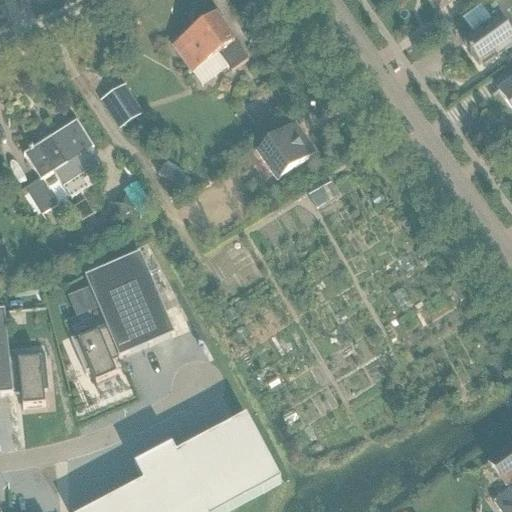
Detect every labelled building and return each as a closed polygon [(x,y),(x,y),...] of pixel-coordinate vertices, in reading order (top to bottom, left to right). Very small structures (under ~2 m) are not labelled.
[(453,2),(456,0),(428,0),(436,10),(438,9),(439,11),(452,2),(453,2)] [(497,59),(511,47),(511,24),(505,14),(511,9),(511,0),(486,0),(480,5),(493,23),(463,45),(479,66),(494,55),(497,59)] [(234,44),(215,17),(194,32),(195,33),(173,49),(192,75),(218,56),(231,75),(248,62),(234,43),(234,44)] [(511,112),(511,83),(498,93),(511,112)] [(120,131),(144,115),(125,86),(101,103),(120,131)] [(94,150),(77,123),(24,156),(41,184),(55,175),(63,188),(99,165),(100,166),(101,166),(91,150),(92,149),(93,150),(94,150)] [(277,183),(315,155),(300,134),(295,127),(257,155),(277,183)] [(316,211),(337,199),(327,180),(305,192),(316,211)] [(41,216),(57,206),(44,186),(29,196),(41,216)] [(176,338),(175,336),(174,337),(141,257),(85,280),(107,332),(74,346),(72,342),(71,342),(85,376),(87,375),(86,374),(90,372),(96,387),(117,378),(111,364),(118,361),(119,362),(176,338)] [(45,357),(45,362),(10,365),(6,326),(5,317),(5,314),(0,314),(0,398),(14,397),(13,396),(21,395),(23,411),(46,408),(44,393),(48,392),(48,393),(50,393),(46,357),(45,357)] [(21,316),(5,317),(6,326),(22,324),(21,316)] [(229,511),(281,485),(246,420),(176,457),(172,450),(135,470),(143,486),(94,511),(229,511)] [(511,511),(511,448),(489,465),(504,487),(505,486),(509,491),(493,503),(499,511),(511,511)]
